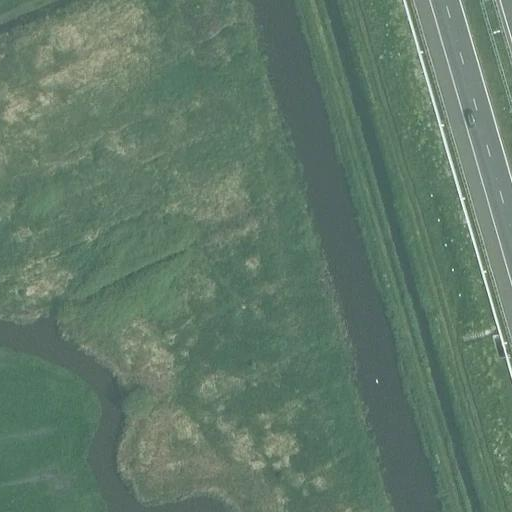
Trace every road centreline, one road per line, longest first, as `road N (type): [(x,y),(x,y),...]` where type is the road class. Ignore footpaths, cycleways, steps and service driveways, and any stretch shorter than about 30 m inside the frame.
road 1 (track): [(352,0),(499,511)]
road 2 (motorway): [(439,0),(511,237)]
